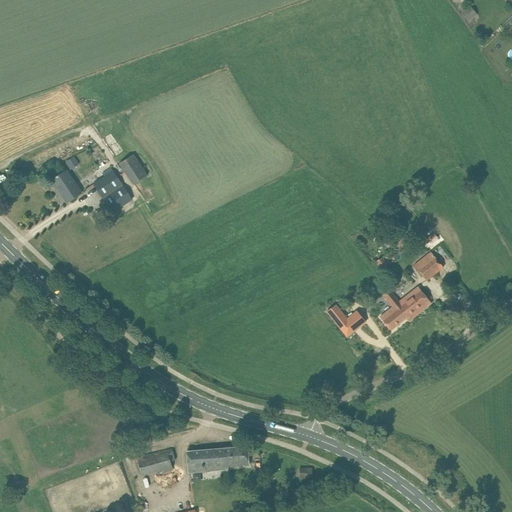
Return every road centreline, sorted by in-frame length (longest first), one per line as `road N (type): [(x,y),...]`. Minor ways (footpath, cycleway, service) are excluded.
road 1 (secondary): [(308,437),(218,411),(148,376),(0,242)]
road 2 (track): [(3,511),(108,462),(242,434),(249,421)]
road 3 (unclassified): [(308,437),(318,418),(397,380),(511,306)]
road 4 (secondary): [(431,511),(370,465),(308,437)]
